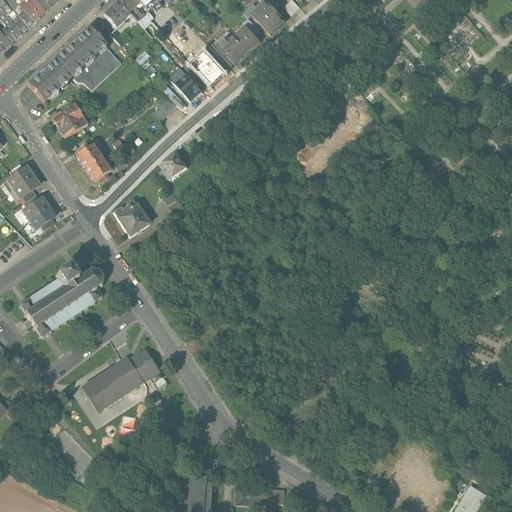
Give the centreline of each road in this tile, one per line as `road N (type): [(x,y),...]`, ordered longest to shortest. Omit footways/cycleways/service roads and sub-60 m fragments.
road 1 (residential): [(337,0),(88,221)]
road 2 (residential): [(144,310),(227,430),(352,511)]
road 3 (residential): [(1,88),(88,221)]
road 4 (residential): [(144,310),(51,376),(45,390)]
road 5 (secondary): [(92,0),(1,88)]
